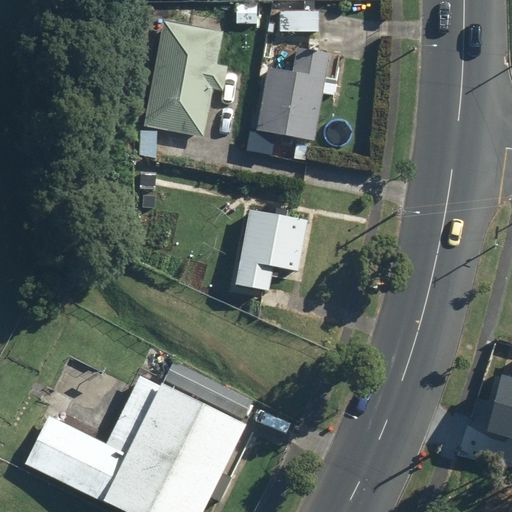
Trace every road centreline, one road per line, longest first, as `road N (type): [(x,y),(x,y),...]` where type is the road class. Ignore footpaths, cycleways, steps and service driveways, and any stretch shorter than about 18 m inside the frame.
road 1 (tertiary): [(344,511),(415,338),(458,138)]
road 2 (tertiary): [(458,138),(463,0)]
